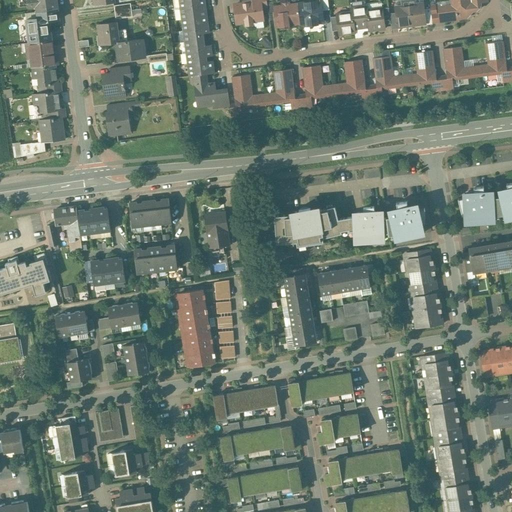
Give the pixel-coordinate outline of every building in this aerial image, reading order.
[(56,0),(19,0),(20,7),(28,6),(29,8),(36,6),(37,11),(44,11),(58,9),(56,0)] [(179,0),(181,8),(205,5),(203,0),(198,1),(197,0),(179,0)] [(266,0),(252,0),(253,4),(261,3),(262,9),(268,8),(266,0)] [(423,3),(416,4),(416,0),(408,1),(412,25),(426,23),(423,3)] [(452,7),(439,9),(440,13),(441,21),(458,19),(457,18),(467,17),(472,11),(476,10),(480,5),(479,2),(486,1),(486,0),(451,0),(452,7)] [(402,6),(395,7),(397,27),(412,25),(408,1),(401,2),(402,6)] [(131,3),(114,5),(115,12),(132,10),(131,3)] [(248,3),(234,5),(237,23),(263,19),(262,9),(261,3),(253,4),(251,5),(248,3)] [(289,3),(282,4),(282,6),(274,7),(276,27),(300,24),(298,4),(289,5),(289,3)] [(205,5),(181,8),(182,19),(200,17),(199,11),(205,10),(205,5)] [(367,6),(351,8),(351,12),(352,12),(354,28),(355,32),(369,30),(368,27),(369,26),(367,10),(367,6)] [(388,7),(382,8),(384,24),(391,24),(388,7)] [(367,10),(369,26),(368,27),(369,30),(385,28),(384,24),(382,8),(367,10)] [(58,9),(44,11),(37,11),(35,12),(36,18),(41,17),(42,22),(45,21),(46,35),(47,35),(47,34),(60,32),(61,33),(58,9)] [(132,10),(115,12),(116,19),(132,17),(132,10)] [(351,12),(337,14),(337,16),(339,30),(339,34),(355,32),(354,28),(352,12),(351,12)] [(437,14),(431,14),(432,23),(441,21),(440,13),(437,14)] [(337,16),(330,17),(332,31),(339,30),(337,16)] [(200,17),(182,19),(184,31),(208,28),(207,23),(201,24),(200,17)] [(35,22),(27,23),(26,21),(22,22),(23,31),(36,29),(35,22)] [(117,22),(98,24),(99,35),(97,36),(98,45),(116,43),(119,42),(128,41),(126,29),(118,30),(117,22)] [(208,28),(184,31),(185,42),(203,40),(202,33),(208,33),(208,28)] [(128,41),(119,42),(116,43),(119,61),(142,58),(140,39),(128,41)] [(52,40),(29,43),(32,65),(44,64),(44,60),(54,59),(54,58),(52,40)] [(203,40),(185,42),(187,53),(210,50),(210,45),(204,46),(203,40)] [(502,41),(485,43),(488,64),(476,66),(477,77),(502,73),(507,73),(506,68),(502,41)] [(461,46),(444,49),(447,75),(448,80),(452,80),(477,77),(476,66),(463,68),(461,46)] [(210,50),(187,53),(188,65),(206,62),(205,56),(211,55),(210,50)] [(418,74),(405,75),(407,86),(432,83),(436,82),(435,77),(432,50),(415,52),(418,74)] [(166,53),(148,55),(149,63),(167,60),(166,53)] [(390,56),(373,58),(377,85),(377,90),(382,89),(407,86),(405,75),(393,77),(390,56)] [(54,59),(44,60),(44,64),(32,65),(32,68),(55,66),(58,65),(57,58),(54,58),(54,59)] [(347,83),(335,85),(336,95),(361,92),(366,91),(365,86),(361,60),(344,62),(347,83)] [(206,62),(188,65),(190,76),(194,76),(206,74),(214,73),(213,68),(207,69),(206,62)] [(130,65),(113,67),(114,73),(102,75),(103,84),(106,84),(107,92),(113,92),(114,98),(126,96),(124,82),(132,81),(130,65)] [(320,65),(303,67),(306,94),(307,99),(311,98),(336,95),(335,85),(323,86),(320,65)] [(55,66),(32,68),(33,79),(40,78),(41,86),(48,85),(57,84),(57,83),(55,66)] [(511,80),(511,68),(511,67),(506,68),(507,73),(502,73),(503,82),(511,80)] [(277,92),(264,94),(266,104),(291,101),(295,101),(294,96),(291,69),(274,71),(277,92)] [(249,74),(232,77),(236,103),(236,108),(241,108),(266,104),(264,94),(252,96),(249,74)] [(175,75),(168,76),(170,96),(178,95),(175,75)] [(448,80),(447,75),(441,76),(443,90),(454,89),(452,80),(448,80)] [(441,76),(435,77),(436,82),(432,83),(433,91),(443,90),(441,76)] [(57,84),(48,85),(49,92),(58,91),(61,91),(60,83),(57,83),(57,84)] [(213,83),(195,86),(197,100),(202,99),(209,105),(214,104),(215,108),(230,106),(230,104),(228,89),(215,91),(213,83)] [(371,85),(365,86),(366,91),(361,92),(362,101),(373,99),(371,85)] [(377,90),(377,85),(371,85),(373,99),(383,98),(382,89),(377,90)] [(49,92),(33,94),(35,105),(40,104),(41,112),(52,111),(60,110),(60,109),(58,91),(49,92)] [(306,94),(300,95),(302,109),(313,107),(311,98),(307,99),(306,94)] [(300,95),(294,96),(295,101),(291,101),(292,110),(302,109),(300,95)] [(141,100),(108,104),(109,112),(127,110),(127,111),(132,110),(131,105),(141,104),(141,100)] [(236,103),(230,104),(230,106),(232,118),(242,117),(241,108),(236,108),(236,103)] [(64,109),(60,109),(60,110),(52,111),(53,118),(61,117),(65,117),(64,109)] [(109,112),(107,113),(110,135),(119,133),(119,128),(125,127),(124,119),(128,119),(127,111),(127,110),(109,112)] [(53,118),(40,120),(42,142),(64,139),(63,131),(62,131),(61,117),(53,118)] [(32,143),(21,145),(22,156),(34,153),(32,143)] [(511,182),(506,184),(507,184),(507,189),(500,191),(501,197),(498,197),(497,197),(500,221),(508,220),(508,218),(511,217),(511,182)] [(484,186),(473,188),(473,189),(474,189),(474,193),(473,193),(473,194),(466,194),(466,193),(464,193),(464,197),(459,198),(458,198),(461,212),(462,212),(465,211),(466,222),(492,220),(492,222),(500,221),(497,197),(496,197),(492,198),(492,192),(484,192),(483,187),(484,187),(484,186)] [(168,198),(162,199),(162,201),(159,202),(161,223),(171,222),(168,198)] [(159,202),(156,202),(155,200),(149,201),(152,224),(161,223),(159,202)] [(149,201),(143,201),(143,203),(140,204),(142,225),(152,224),(149,201)] [(417,205),(408,207),(407,202),(407,201),(396,203),(396,204),(397,209),(390,211),(391,217),(387,217),(389,235),(390,241),(398,240),(398,238),(423,233),(421,223),(424,222),(425,222),(425,208),(424,208),(424,209),(418,209),(417,205)] [(136,202),(130,203),(132,226),(142,225),(140,204),(137,204),(136,202)] [(364,212),(354,212),(354,216),(346,217),(338,219),(335,206),(318,210),(318,208),(310,209),(310,208),(299,210),(299,211),(291,212),(292,214),(274,216),(275,221),(274,221),(275,234),(276,234),(276,243),(296,242),(297,246),(306,245),(306,244),(314,243),(324,242),(323,238),(342,233),(341,231),(348,229),(348,232),(350,231),(355,230),(356,241),(357,241),(357,237),(363,237),(363,240),(375,240),(375,237),(382,237),(382,240),(383,240),(383,234),(388,233),(388,235),(389,235),(387,217),(382,218),(382,211),(375,211),(374,206),(363,207),(364,212)] [(76,207),(54,210),(56,224),(64,223),(65,228),(68,228),(70,241),(75,240),(75,237),(80,236),(80,235),(77,211),(76,207)] [(103,207),(97,208),(100,232),(110,231),(107,208),(104,209),(103,207)] [(91,211),(87,211),(90,233),(100,232),(97,208),(91,209),(91,211)] [(84,210),(77,211),(80,235),(90,233),(87,211),(84,212),(84,210)] [(225,212),(205,215),(207,233),(208,233),(210,248),(223,246),(229,245),(227,230),(228,230),(225,212)] [(48,224),(51,246),(56,245),(53,223),(48,224)] [(507,243),(495,245),(498,267),(511,265),(507,243)] [(174,245),(168,245),(168,247),(164,248),(167,269),(177,268),(174,245)] [(495,245),(482,247),(486,269),(498,267),(495,245)] [(164,248),(161,248),(161,246),(155,247),(157,270),(167,269),(164,248)] [(223,246),(211,247),(212,256),(224,254),(223,246)] [(155,247),(148,248),(149,249),(145,250),(148,272),(157,270),(155,247)] [(482,247),(470,249),(470,252),(473,270),(474,271),(486,269),(482,247)] [(145,250),(142,250),(141,248),(135,249),(137,273),(148,272),(145,250)] [(428,249),(406,252),(409,265),(405,265),(406,271),(406,272),(434,267),(433,260),(430,260),(428,249)] [(470,252),(463,254),(466,271),(473,270),(470,252)] [(111,258),(105,259),(105,261),(102,261),(105,283),(114,282),(111,258)] [(122,259),(118,259),(118,258),(111,258),(114,282),(125,281),(122,259)] [(0,293),(28,285),(31,296),(43,292),(40,283),(45,281),(39,259),(25,263),(26,266),(23,267),(22,262),(14,264),(13,261),(1,264),(2,268),(0,268),(0,293)] [(102,261),(99,262),(98,260),(91,261),(94,282),(95,285),(105,283),(102,261)] [(94,282),(91,261),(84,262),(87,283),(94,282)] [(367,265),(357,267),(360,288),(361,288),(371,287),(367,265)] [(357,267),(347,268),(351,290),(360,288),(357,267)] [(434,267),(406,272),(407,278),(411,278),(413,290),(434,286),(432,275),(435,274),(434,267)] [(347,268),(338,270),(341,292),(351,290),(347,268)] [(337,270),(328,272),(331,293),(341,292),(338,270),(337,270)] [(328,272),(318,273),(321,295),(331,293),(328,272)] [(296,275),(284,277),(285,287),(307,283),(305,273),(304,274),(296,275)] [(307,283),(285,287),(287,297),(308,293),(307,284),(307,283)] [(66,298),(76,295),(73,284),(63,287),(66,298)] [(434,286),(413,290),(415,302),(411,303),(412,309),(412,310),(441,305),(439,298),(436,298),(434,286)] [(371,287),(361,288),(362,296),(362,295),(372,294),(371,287)] [(202,289),(175,293),(176,301),(180,301),(181,308),(205,304),(204,298),(206,298),(205,294),(203,294),(202,289)] [(55,293),(49,295),(52,306),(59,303),(55,293)] [(308,293),(287,297),(288,306),(310,303),(309,293),(308,293)] [(484,296),(471,298),(472,305),(485,303),(484,296)] [(367,300),(343,305),(345,316),(369,312),(367,300)] [(230,301),(217,302),(217,313),(231,312),(230,301)] [(137,302),(133,303),(132,302),(127,303),(128,304),(131,324),(141,323),(137,302)] [(310,303),(288,306),(290,316),(312,312),(310,303)] [(485,303),(472,305),(473,312),(486,309),(485,303)] [(118,304),(113,305),(113,306),(108,307),(110,317),(112,328),(122,326),(118,305),(118,304)] [(128,304),(118,305),(122,326),(131,324),(128,304)] [(205,304),(181,308),(177,308),(179,316),(182,315),(183,322),(184,322),(207,318),(206,313),(208,313),(207,309),(205,309),(205,304)] [(441,305),(412,310),(413,316),(417,316),(419,328),(441,324),(439,312),(442,312),(441,305)] [(331,309),(319,311),(321,323),(333,321),(331,309)] [(486,309),(473,312),(474,319),(487,316),(486,309)] [(85,311),(80,312),(80,311),(75,312),(79,333),(89,332),(87,321),(85,311)] [(75,312),(66,314),(69,335),(79,333),(75,312)] [(312,312),(290,316),(292,326),(313,322),(312,312)] [(65,313),(60,314),(60,315),(55,316),(59,337),(69,335),(66,314),(65,313)] [(231,316),(218,317),(219,328),(232,327),(231,316)] [(207,318),(184,322),(183,322),(180,323),(181,331),(185,330),(186,337),(210,333),(209,328),(211,327),(210,323),(208,324),(207,318)] [(313,322),(292,326),(293,335),(315,332),(313,322)] [(383,322),(371,324),(373,336),(385,334),(383,322)] [(0,355),(3,356),(5,355),(7,357),(9,358),(12,359),(15,358),(18,356),(18,353),(17,351),(19,350),(20,347),(19,344),(17,341),(17,338),(13,338),(13,335),(16,335),(14,323),(0,325),(0,355)] [(355,327),(343,329),(345,340),(357,339),(355,327)] [(232,331),(219,332),(220,343),(233,342),(232,331)] [(315,332),(293,335),(295,345),(317,342),(315,332)] [(210,333),(186,337),(182,337),(184,345),(187,345),(188,351),(188,352),(212,348),(211,342),(213,342),(212,338),(211,338),(210,333)] [(0,364),(24,360),(20,338),(18,338),(18,336),(16,336),(16,335),(13,335),(13,338),(17,338),(17,341),(19,344),(20,347),(19,350),(17,351),(18,353),(18,356),(15,358),(12,359),(9,358),(7,357),(5,355),(3,356),(0,355),(0,364)] [(144,342),(124,345),(125,355),(146,352),(147,351),(146,346),(145,347),(144,342)] [(511,347),(509,348),(509,345),(502,346),(507,371),(511,369),(511,347)] [(233,346),(220,346),(221,358),(234,357),(233,346)] [(496,350),(480,353),(484,374),(507,371),(502,346),(496,347),(496,350)] [(212,348),(188,352),(188,351),(185,352),(186,360),(190,359),(191,367),(215,363),(214,357),(216,357),(215,353),(213,353),(212,348)] [(146,352),(125,355),(127,365),(147,361),(146,352)] [(446,352),(424,356),(426,370),(427,376),(452,372),(450,365),(448,365),(446,352)] [(68,362),(69,372),(91,368),(90,363),(89,363),(89,358),(79,360),(68,362)] [(147,361),(127,365),(129,375),(150,371),(149,366),(149,361),(147,361)] [(91,368),(69,372),(71,382),(82,380),(92,378),(91,373),(92,373),(91,368)] [(350,372),(337,375),(340,393),(353,391),(350,372)] [(452,372),(427,376),(428,383),(431,397),(452,393),(450,380),(453,379),(452,372)] [(337,375),(324,377),(327,396),(340,393),(337,375)] [(324,377),(311,379),(314,398),(327,396),(324,377)] [(311,379),(298,381),(301,400),(302,400),(314,398),(311,379)] [(298,381),(289,383),(293,405),(302,404),(302,400),(301,400),(298,381)] [(275,385),(262,387),(265,406),(275,405),(278,404),(275,385)] [(262,387),(249,390),(252,408),(265,406),(262,387)] [(249,390),(236,392),(239,411),(252,408),(249,390)] [(236,392),(223,394),(226,413),(227,413),(239,411),(236,392)] [(452,393),(431,397),(434,417),(458,413),(457,406),(454,407),(452,393)] [(223,394),(214,396),(217,418),(227,416),(227,413),(226,413),(223,394)] [(504,401),(488,403),(492,425),(508,422),(508,425),(511,424),(511,403),(511,397),(504,398),(504,401)] [(140,404),(130,406),(136,440),(146,439),(140,404)] [(339,404),(318,408),(319,414),(340,410),(339,404)] [(109,410),(95,412),(99,432),(112,429),(109,410)] [(458,413),(434,417),(437,438),(459,434),(457,421),(459,421),(458,413)] [(357,414),(344,416),(347,435),(360,432),(357,414)] [(344,416),(331,418),(334,437),(335,437),(347,435),(344,416)] [(264,417),(243,421),(244,427),(265,423),(264,417)] [(331,418),(322,420),(324,432),(325,442),(327,442),(335,440),(335,437),(334,437),(331,418)] [(57,426),(59,437),(78,434),(85,432),(84,426),(77,427),(76,421),(64,424),(64,423),(52,425),(53,426),(57,426)] [(239,422),(228,424),(229,425),(223,426),(224,430),(240,428),(239,422)] [(291,425),(281,426),(285,445),(284,445),(285,449),(293,448),(295,447),(293,437),(291,425)] [(281,426),(269,429),(272,447),(284,445),(285,445),(281,426)] [(5,432),(1,432),(2,439),(4,451),(4,454),(24,450),(20,429),(16,430),(16,428),(4,430),(5,432)] [(269,429),(256,431),(259,450),(272,447),(269,429)] [(256,431),(243,433),(246,452),(259,450),(256,431)] [(324,432),(318,433),(320,444),(327,443),(327,442),(325,442),(324,432)] [(243,433),(230,435),(233,454),(234,454),(246,452),(243,433)] [(78,434),(59,437),(61,448),(87,444),(86,437),(79,438),(78,434)] [(459,434),(437,438),(441,459),(465,455),(464,447),(461,448),(459,434)] [(230,435),(221,437),(222,444),(224,459),(234,458),(234,454),(233,454),(230,435)] [(505,439),(496,440),(498,458),(507,458),(505,439)] [(87,444),(61,448),(55,449),(57,460),(58,460),(82,456),(81,451),(88,450),(87,444)] [(346,446),(336,447),(336,449),(327,451),(328,455),(348,452),(346,446)] [(132,449),(109,453),(114,453),(115,464),(141,459),(140,453),(133,454),(132,449)] [(399,449),(389,450),(393,469),(392,469),(393,473),(403,471),(400,456),(399,449)] [(389,450),(376,453),(380,471),(392,469),(393,469),(389,450)] [(376,453),(364,455),(367,473),(380,471),(376,453)] [(364,455),(351,457),(354,476),(367,473),(364,455)] [(465,455),(441,459),(444,479),(466,476),(464,462),(466,462),(465,455)] [(351,457),(338,459),(341,478),(342,478),(354,476),(351,457)] [(141,459),(115,464),(117,474),(112,475),(113,476),(136,472),(135,467),(142,466),(141,459)] [(271,459),(250,462),(251,468),(272,464),(271,459)] [(338,459),(329,461),(331,473),(332,483),(334,483),(342,482),(342,478),(341,478),(338,459)] [(246,463),(236,465),(236,467),(230,468),(231,472),(247,469),(246,463)] [(298,466),(289,468),(292,486),(291,486),(292,490),(300,489),(302,488),(300,479),(298,466)] [(289,468),(276,470),(279,489),(291,486),(292,486),(289,468)] [(85,470),(61,474),(61,475),(66,474),(68,485),(93,481),(92,474),(86,475),(85,470)] [(276,470),(263,472),(266,491),(279,489),(276,470)] [(263,472),(250,474),(253,493),(266,491),(263,472)] [(331,473),(325,474),(327,486),(334,484),(334,483),(332,483),(331,473)] [(250,474),(237,476),(240,495),(241,495),(253,493),(250,474)] [(237,476),(228,478),(229,485),(232,500),(241,499),(241,495),(240,495),(237,476)] [(466,476),(444,479),(448,500),(472,496),(471,489),(468,489),(466,476)] [(306,477),(300,479),(302,488),(300,489),(301,490),(308,489),(306,477)] [(93,481),(68,485),(69,496),(65,497),(65,498),(89,494),(88,488),(94,487),(93,481)] [(379,482),(358,486),(359,492),(380,488),(379,482)] [(153,511),(151,492),(145,493),(144,487),(138,488),(141,511),(150,511),(153,511),(152,511),(153,511)] [(353,487),(343,489),(344,490),(334,492),(335,496),(355,493),(353,487)] [(134,495),(133,489),(126,490),(129,511),(141,511),(138,488),(137,488),(138,495),(134,495)] [(129,511),(126,490),(120,491),(121,497),(116,498),(117,511),(129,511)] [(406,490),(396,491),(400,510),(399,510),(399,511),(409,511),(407,497),(406,490)] [(396,491),(384,494),(386,511),(389,511),(399,510),(400,510),(396,491)] [(386,511),(384,494),(371,496),(373,511),(386,511)] [(373,511),(371,496),(358,498),(360,511),(373,511)] [(472,496),(448,500),(449,511),(471,511),(470,503),(473,503),(472,496)] [(360,511),(358,498),(345,500),(346,511),(360,511)] [(5,503),(0,504),(0,511),(29,511),(28,501),(24,502),(24,500),(12,502),(12,504),(5,505),(5,503)] [(278,500),(257,503),(258,509),(279,506),(278,500)] [(346,511),(345,500),(336,502),(337,511),(346,511)]
